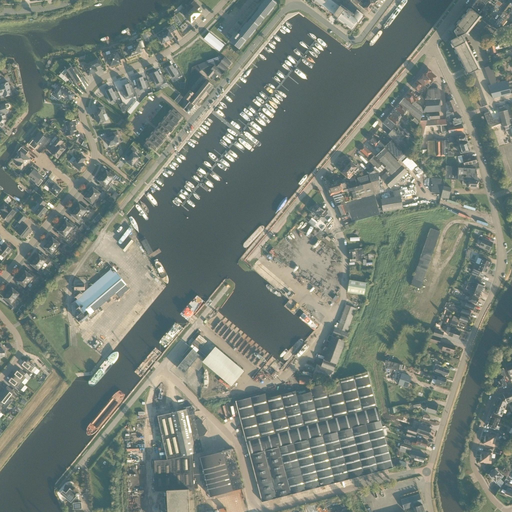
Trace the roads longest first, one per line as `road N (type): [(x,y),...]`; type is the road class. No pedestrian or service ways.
road 1 (residential): [(428,472),(501,265),(483,171),(432,41)]
road 2 (unclassified): [(428,472),(259,511),(237,442),(159,369)]
road 3 (residential): [(120,208),(292,1)]
road 4 (residential): [(94,156),(81,115),(88,88),(172,49),(224,0)]
road 5 (residential): [(331,161),(364,141),(421,70),(432,41)]
road 6 (unclassified): [(331,161),(432,41)]
road 7 (residential): [(504,511),(470,456),(489,399),(511,386)]
road 8 (residential): [(292,1),(355,42),(390,0)]
road 9 (unclassified): [(80,462),(159,369)]
